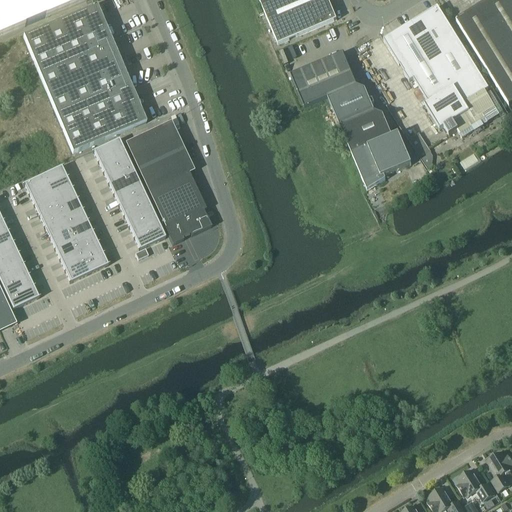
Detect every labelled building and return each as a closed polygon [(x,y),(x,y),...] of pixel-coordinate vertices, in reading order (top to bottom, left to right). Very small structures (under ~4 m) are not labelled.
[(0,0),(0,38),(87,2),(85,0),(0,0)] [(258,0),(262,10),(284,0),(258,0)] [(327,0),(284,0),(262,10),(278,46),(337,22),(327,0)] [(466,0),(450,0),(461,17),(470,12),(469,11),(472,9),(466,0)] [(482,0),(466,0),(472,9),(483,2),(482,0)] [(472,9),(469,11),(470,12),(475,21),(495,9),(489,0),(486,0),(483,2),(472,9)] [(489,0),(495,9),(509,0),(489,0)] [(511,0),(509,0),(495,9),(501,18),(511,10),(511,0)] [(146,125),(96,7),(22,38),(72,156),(146,125)] [(437,8),(383,42),(399,67),(401,66),(405,73),(404,74),(409,83),(413,81),(418,88),(468,58),(437,8)] [(495,9),(475,21),(481,30),(501,18),(495,9)] [(511,10),(501,18),(507,27),(511,23),(511,10)] [(501,18),(481,30),(487,39),(507,27),(501,18)] [(511,35),(507,27),(487,39),(492,48),(511,35)] [(511,35),(492,48),(498,57),(511,48),(511,35)] [(511,48),(498,57),(503,66),(511,60),(511,48)] [(304,110),(327,100),(356,88),(343,55),(290,77),(304,110)] [(418,88),(433,113),(483,82),(468,58),(418,88)] [(511,60),(503,66),(509,75),(511,73),(511,60)] [(483,82),(433,113),(449,138),(458,132),(461,136),(470,130),(467,126),(470,124),(460,108),(484,93),(488,91),(483,82)] [(327,100),(339,128),(374,113),(365,91),(356,88),(327,100)] [(494,109),(484,93),(460,108),(470,124),(467,126),(470,130),(497,114),(494,109)] [(339,128),(351,156),(392,139),(383,117),(374,113),(339,128)] [(124,146),(172,247),(182,242),(182,241),(184,240),(184,241),(185,241),(186,241),(187,241),(188,240),(188,239),(188,238),(190,237),(191,239),(210,229),(202,213),(201,213),(185,178),(194,174),(170,124),(124,146)] [(392,139),(351,156),(367,193),(385,182),(384,178),(411,167),(401,143),(392,139)] [(118,142),(93,154),(98,165),(123,153),(118,142)] [(123,153),(98,165),(103,176),(128,164),(123,153)] [(128,164),(103,176),(108,187),(134,175),(128,164)] [(61,169),(42,178),(47,189),(66,181),(61,169)] [(134,175),(108,187),(114,198),(139,186),(134,175)] [(42,178),(24,187),(29,198),(47,189),(42,178)] [(66,181),(47,189),(53,200),(71,191),(66,181)] [(139,186),(114,198),(119,209),(144,197),(139,186)] [(47,189),(29,198),(34,209),(53,200),(47,189)] [(71,191),(53,200),(58,211),(76,202),(71,191)] [(144,197),(119,209),(124,220),(149,208),(144,197)] [(53,200),(34,209),(39,220),(58,211),(53,200)] [(76,202),(58,211),(63,222),(81,213),(76,202)] [(149,208),(124,220),(129,230),(154,219),(149,208)] [(58,211),(39,220),(44,230),(63,222),(58,211)] [(81,213),(63,222),(68,233),(86,224),(81,213)] [(154,219),(129,230),(134,241),(159,229),(154,219)] [(63,222),(44,230),(49,241),(68,233),(63,222)] [(86,224),(68,233),(73,244),(91,235),(86,224)] [(159,229),(134,241),(139,252),(164,241),(159,229)] [(68,233),(49,241),(55,252),(73,244),(68,233)] [(7,235),(0,238),(0,251),(12,246),(7,235)] [(91,235),(73,244),(78,254),(97,246),(91,235)] [(73,244),(55,252),(60,263),(78,254),(73,244)] [(12,246),(0,251),(0,264),(17,257),(12,246)] [(97,246),(78,254),(83,265),(102,257),(97,246)] [(145,251),(134,256),(138,263),(148,258),(145,251)] [(78,254),(60,263),(65,274),(83,265),(78,254)] [(17,257),(0,264),(0,278),(22,267),(17,257)] [(102,257),(83,265),(89,276),(107,268),(102,257)] [(83,265),(65,274),(70,285),(89,276),(83,265)] [(22,267),(0,278),(0,285),(2,290),(27,278),(22,267)] [(27,278),(2,290),(7,301),(32,289),(27,278)] [(32,289),(7,301),(13,312),(38,300),(32,289)] [(0,329),(11,325),(0,302),(0,329)] [(510,471),(511,470),(511,466),(507,458),(503,460),(500,455),(498,457),(497,455),(488,460),(490,462),(487,463),(497,480),(492,483),(498,494),(508,488),(502,478),(511,472),(510,471)] [(457,482),(460,487),(457,489),(464,500),(467,498),(468,499),(476,493),(483,504),(493,497),(486,487),(481,490),(471,473),(468,475),(467,473),(459,478),(460,480),(457,482)] [(439,493),(438,491),(430,496),(431,498),(428,499),(431,504),(428,506),(431,511),(446,511),(448,511),(462,511),(457,504),(452,508),(442,491),(439,493)]
